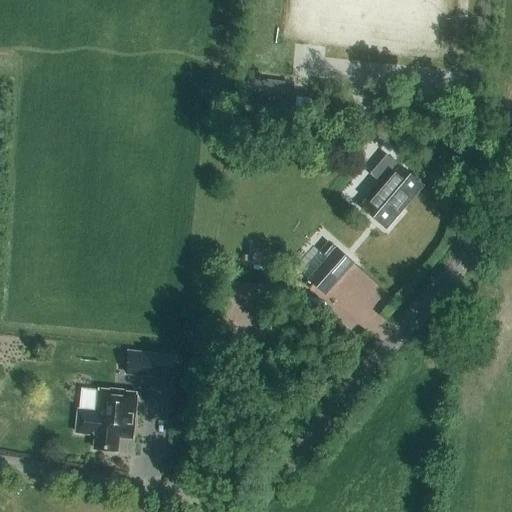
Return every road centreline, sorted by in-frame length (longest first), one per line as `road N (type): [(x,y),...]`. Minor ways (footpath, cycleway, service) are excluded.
road 1 (tertiary): [(250,511),(511,204)]
road 2 (unknown): [(193,511),(171,495),(0,478)]
